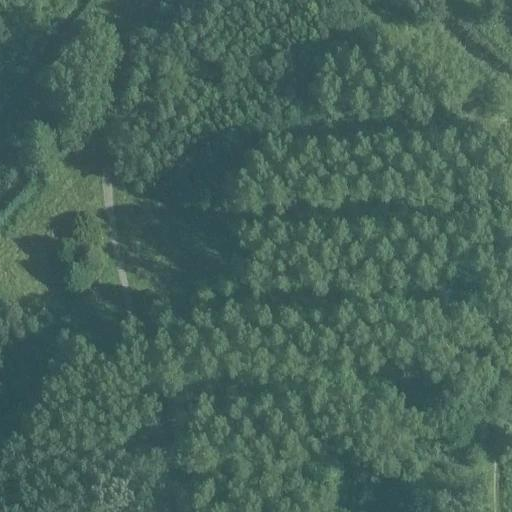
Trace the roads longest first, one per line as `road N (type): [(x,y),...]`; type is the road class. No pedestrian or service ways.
road 1 (unknown): [(337,0),(511,152)]
road 2 (unknown): [(511,377),(496,431),(493,511)]
